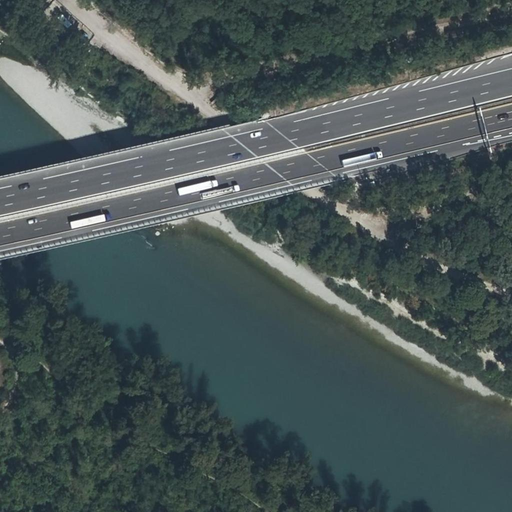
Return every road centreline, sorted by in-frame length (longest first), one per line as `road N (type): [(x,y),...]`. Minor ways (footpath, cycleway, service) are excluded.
road 1 (track): [(67,0),(378,237),(511,291)]
road 2 (motorway): [(511,80),(0,200)]
road 3 (motorway): [(0,238),(511,119)]
road 4 (track): [(186,93),(511,12)]
